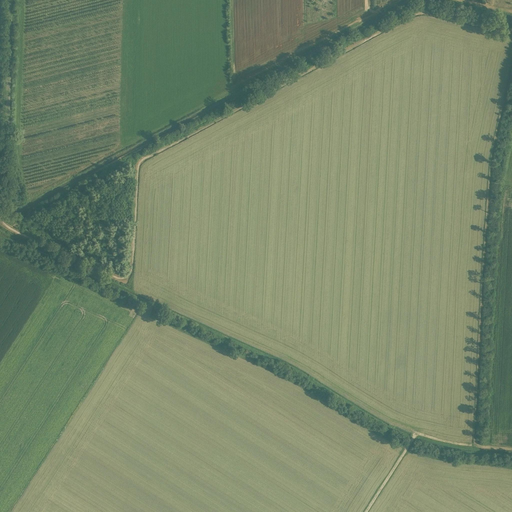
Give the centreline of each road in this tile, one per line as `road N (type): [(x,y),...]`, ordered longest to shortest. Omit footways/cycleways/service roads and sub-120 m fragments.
road 1 (track): [(0,222),(126,278),(139,159),(421,14),(511,30)]
road 2 (track): [(409,3),(0,221)]
road 3 (track): [(126,278),(407,430),(476,445)]
road 4 (unclassified): [(0,160),(11,0)]
